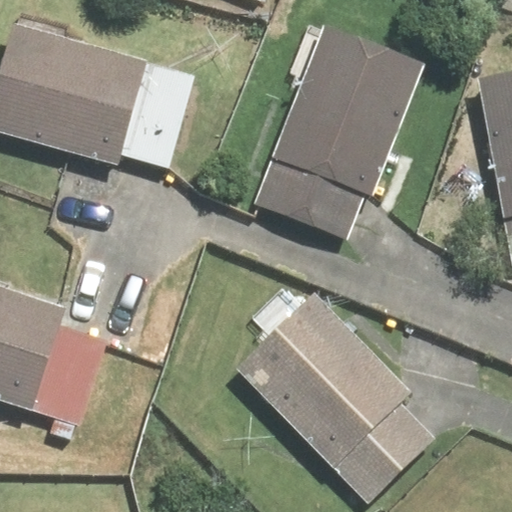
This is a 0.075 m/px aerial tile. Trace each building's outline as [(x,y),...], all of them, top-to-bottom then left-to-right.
[(264,0),(237,0),(262,9),(264,0)] [(9,32),(0,63),(0,140),(115,172),(143,69),(9,32)] [(424,72),(322,34),(254,211),(356,250),(424,72)] [(511,80),(475,87),(505,273),(511,272),(511,80)] [(0,295),(0,407),(31,417),(63,316),(0,295)] [(313,300),(233,375),(363,511),(435,443),(402,408),(410,401),(313,300)]
